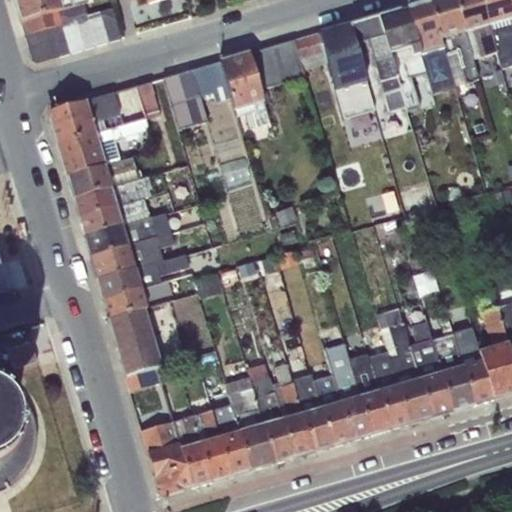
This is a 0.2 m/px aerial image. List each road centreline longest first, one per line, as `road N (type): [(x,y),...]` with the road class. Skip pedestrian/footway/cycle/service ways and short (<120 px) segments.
road 1 (unclassified): [(134,511),(17,95)]
road 2 (residential): [(348,0),(17,95)]
road 3 (secondary): [(490,453),(269,511)]
road 4 (secondary): [(348,511),(490,453)]
